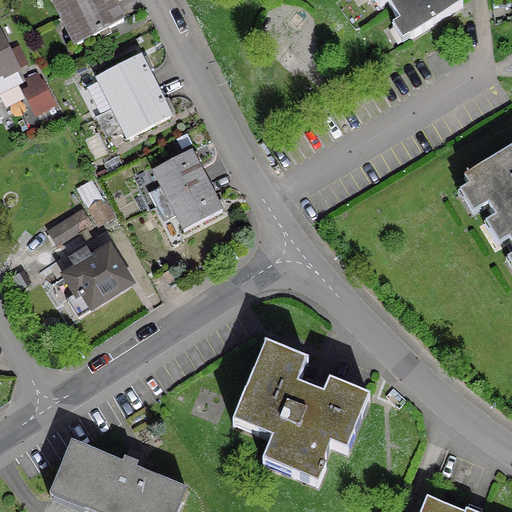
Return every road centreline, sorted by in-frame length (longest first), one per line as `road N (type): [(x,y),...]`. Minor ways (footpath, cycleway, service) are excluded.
road 1 (residential): [(292,255),(39,418)]
road 2 (residential): [(292,255),(355,322),(511,456)]
road 3 (residential): [(154,0),(230,154),(292,255)]
